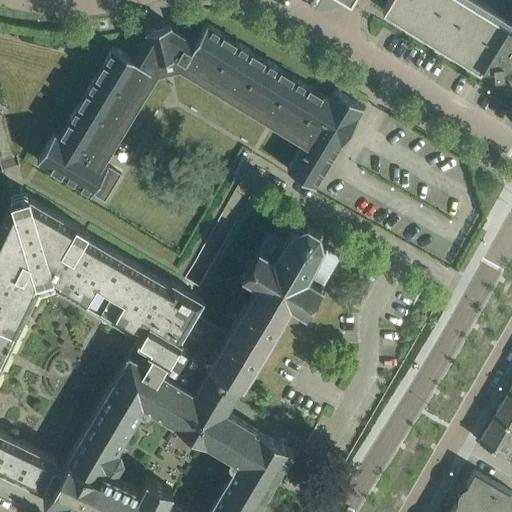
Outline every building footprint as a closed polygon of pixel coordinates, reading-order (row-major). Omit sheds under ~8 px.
[(511,26),(496,17),(499,12),(480,0),(475,0),(474,3),(468,0),(388,0),(383,9),(480,70),(480,68),(494,72),(494,73),(504,72),(503,64),(511,62),(511,26)] [(37,159),(104,200),(120,172),(102,161),(157,70),(179,65),(304,140),(287,168),(314,184),(340,142),(342,142),(359,115),(357,114),(363,105),(335,88),(330,98),(206,23),(192,46),(184,41),(186,37),(184,36),(182,40),(174,35),(171,24),(146,30),(148,41),(143,50),(139,47),(138,49),(142,51),(137,60),(113,45),(59,135),(54,132),(37,159)] [(241,277),(255,286),(228,332),(195,312),(204,297),(172,279),(170,282),(87,233),(88,230),(29,195),(29,194),(11,200),(11,201),(0,223),(0,468),(41,488),(41,487),(48,490),(43,500),(68,511),(253,511),(255,510),(254,509),(290,450),(292,451),(293,450),(225,409),(289,303),(304,312),(340,253),(326,244),(323,244),(320,232),(323,230),(321,228),(318,230),(308,224),(309,220),(306,220),(306,224),(293,227),(292,224),(290,225),(292,228),(286,238),(275,233),(276,229),(275,229),(274,233),(268,233),(266,231),(264,232),(267,235),(255,253),(248,249),(247,252),(244,250),(238,260),(241,262),(239,265),(246,269),(243,273),(240,274),(241,277)] [(511,423),(511,391),(508,389),(495,413),(494,413),(511,423)] [(493,415),(479,439),(509,457),(511,451),(511,423),(494,413),(493,415)] [(510,511),(511,511),(511,490),(474,469),(449,511),(510,511)]
